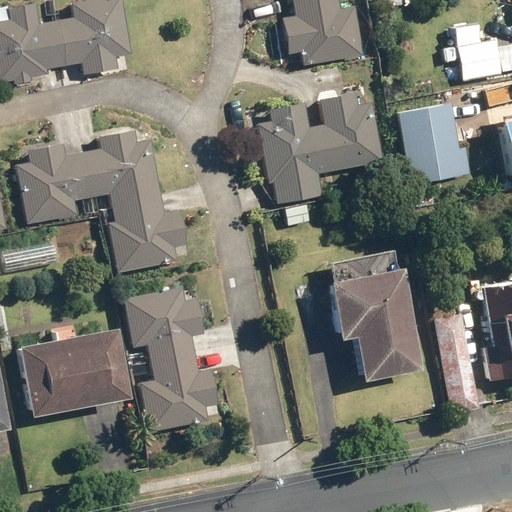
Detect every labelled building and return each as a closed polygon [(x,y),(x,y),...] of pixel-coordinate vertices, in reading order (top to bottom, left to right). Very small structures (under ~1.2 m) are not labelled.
[(0,21),(0,22),(0,21),(0,89),(42,82),(41,73),(76,67),(77,76),(112,70),(110,57),(126,54),(117,0),(99,0),(62,6),(65,23),(31,29),(27,5),(0,9),(0,21)] [(283,0),(286,16),(276,18),(282,56),(290,55),(292,65),(355,54),(347,9),(332,11),(330,0),(283,0)] [(453,61),(457,81),(511,71),(511,44),(489,48),(488,40),(476,43),(473,24),(447,28),(451,46),(437,48),(439,64),(453,61)] [(263,122),(249,125),(260,186),(266,185),(269,205),(279,203),(283,227),(301,223),(297,198),(318,194),(315,175),(375,164),(363,93),(312,102),(316,127),(303,129),(298,103),(261,109),(263,122)] [(453,152),(443,104),(390,115),(404,187),(463,175),(459,151),(453,152)] [(511,118),(491,122),(500,183),(511,181),(511,118)] [(158,214),(141,135),(132,137),(130,129),(94,137),(97,149),(58,157),(56,148),(19,156),(21,169),(9,171),(20,226),(72,215),(69,204),(105,196),(112,227),(100,230),(109,274),(170,261),(167,247),(181,244),(174,210),(158,214)] [(406,372),(382,251),(320,264),(324,282),(317,284),(328,343),(343,341),(351,383),(406,372)] [(511,281),(472,288),(486,382),(511,378),(511,281)] [(194,287),(118,299),(126,350),(140,348),(145,382),(129,384),(137,436),(201,426),(198,406),(212,404),(207,372),(192,374),(186,337),(201,335),(194,287)] [(457,306),(426,312),(444,410),(475,405),(457,306)] [(24,345),(4,349),(17,419),(117,400),(102,320),(23,335),(24,345)]
